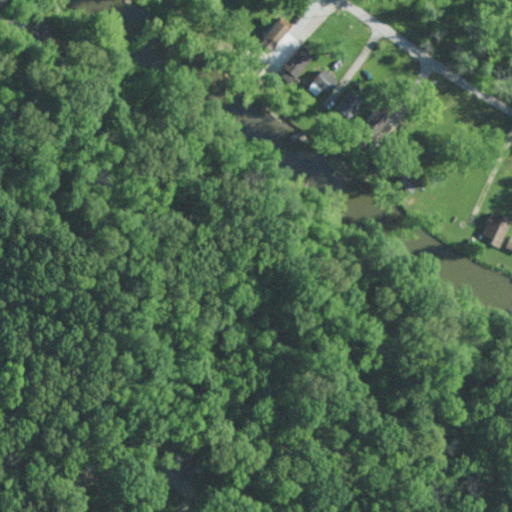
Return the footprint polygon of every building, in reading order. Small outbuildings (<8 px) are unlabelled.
[(271,48),(290,28),(279,17),(260,37),(271,48)] [(313,55),(298,43),(280,66),(294,78),(313,55)] [(327,94),(338,80),(323,67),(307,86),(315,93),(319,88),(327,94)] [(334,106),(348,118),(364,100),(351,88),(334,106)] [(507,219),(487,210),(475,236),(494,245),(507,219)] [(511,235),(505,232),(499,246),(511,251),(511,235)]
